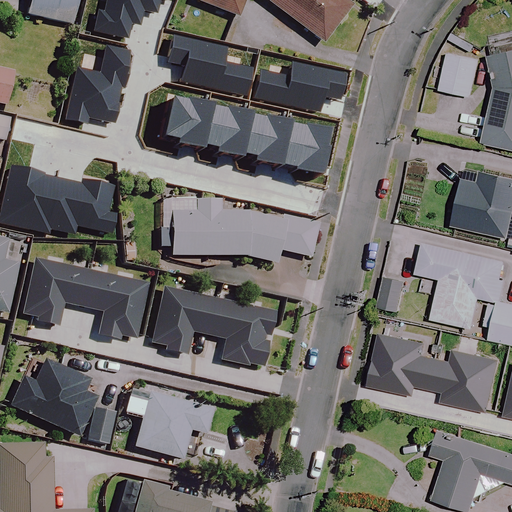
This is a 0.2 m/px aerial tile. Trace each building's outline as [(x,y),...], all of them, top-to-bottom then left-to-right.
[(73,0),(27,0),(26,6),(23,19),(67,28),(73,0)] [(242,0),(192,0),(191,4),(235,20),(242,0)] [(348,9),(335,0),(259,0),(259,1),(320,46),(348,9)] [(173,122),(170,115),(186,108),(183,102),(210,90),(202,48),(148,72),(134,40),(107,52),(117,75),(65,99),(92,158),(173,122)] [(511,47),(490,52),(496,84),(484,139),(511,145),(511,47)] [(448,51),(440,88),(471,95),(479,58),(448,51)] [(8,75),(0,72),(0,107),(2,107),(8,75)] [(294,143),(306,92),(244,78),(239,102),(250,105),(246,125),(237,123),(233,141),(202,134),(192,176),(220,183),(227,151),(240,154),(237,168),(297,182),(306,146),(294,143)] [(511,218),(511,219),(511,214),(511,179),(457,167),(453,186),(459,187),(450,227),(506,240),(505,245),(511,246),(511,218)] [(39,201),(2,193),(0,201),(0,225),(33,232),(39,201)] [(272,267),(276,251),(306,258),(314,224),(277,216),(276,222),(243,212),(218,211),(218,200),(166,198),(164,259),(216,261),(241,262),(247,263),(246,271),(259,273),(260,265),(272,267)] [(475,313),(479,294),(498,298),(507,257),(425,239),(418,271),(440,276),(431,317),(472,326),(475,313)] [(0,313),(4,315),(12,279),(15,265),(0,261),(0,260),(4,243),(0,242),(0,313)] [(24,248),(17,280),(65,290),(72,258),(24,248)] [(116,269),(86,268),(85,297),(115,298),(116,269)] [(402,284),(379,280),(374,308),(396,312),(402,284)] [(127,314),(121,313),(114,341),(173,355),(184,364),(190,358),(199,367),(227,338),(218,329),(208,319),(209,313),(131,296),(127,314)] [(511,303),(491,299),(486,323),(493,324),(490,337),(511,341),(511,303)] [(431,345),(430,349),(412,345),(406,371),(423,375),(417,403),(460,413),(456,428),(475,432),(480,409),(468,407),(479,360),(458,355),(459,351),(431,345)] [(39,376),(35,374),(32,380),(20,374),(5,409),(74,440),(98,387),(45,363),(39,376)] [(207,411),(126,390),(119,418),(137,423),(130,450),(178,462),(186,433),(201,437),(207,411)] [(112,414),(92,409),(83,442),(103,448),(112,414)] [(511,455),(436,430),(427,456),(444,461),(436,485),(430,483),(425,499),(467,511),(469,511),(473,499),(504,483),(511,485),(511,455)] [(39,460),(39,446),(0,446),(0,511),(49,511),(48,460),(39,460)] [(128,511),(219,511),(165,495),(166,490),(138,482),(128,511)]
